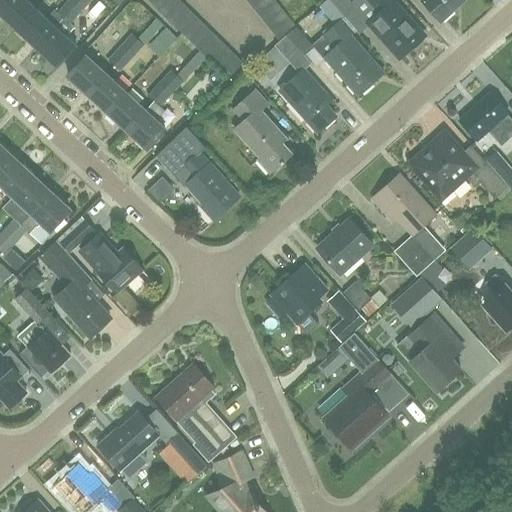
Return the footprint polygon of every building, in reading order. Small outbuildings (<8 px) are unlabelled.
[(8,0),(0,9),(0,12),(18,29),(37,9),(27,0),(8,0)] [(0,0),(0,9),(8,0),(0,0)] [(65,17),(71,22),(84,8),(75,0),(68,0),(58,11),(65,17)] [(167,0),(152,0),(151,2),(158,10),(167,0)] [(179,0),(167,0),(158,10),(166,17),(181,2),(179,0)] [(259,15),(275,1),(274,0),(259,0),(252,6),(259,15)] [(326,0),(319,6),(337,25),(314,46),(325,57),(359,96),(385,73),(351,35),(354,33),(342,19),(343,18),(326,0)] [(353,0),(352,2),(350,0),(326,0),(343,18),(345,17),(360,34),(370,24),(401,58),(426,35),(395,1),(396,0),(353,0)] [(422,0),(441,21),(464,0),(422,0)] [(275,1),(259,15),(266,23),(282,9),(275,1)] [(181,2),(166,17),(174,25),(189,9),(181,2)] [(45,16),(37,9),(18,29),(38,47),(65,17),(58,11),(53,6),(45,16)] [(189,9),(174,25),(182,32),(197,17),(189,9)] [(273,32),(289,18),(282,9),(266,23),(273,32)] [(65,17),(38,47),(58,65),(77,45),(67,36),(76,26),(71,22),(65,17)] [(197,17),(182,32),(189,40),(204,24),(197,17)] [(289,18),(273,32),(280,40),(287,34),(296,27),(289,18)] [(197,47),(212,32),(204,24),(189,40),(197,47)] [(312,45),(296,27),(287,34),(303,52),(312,45)] [(212,32),(197,47),(205,55),(220,39),(212,32)] [(132,33),(120,46),(132,58),(144,45),(139,40),(137,38),(132,33)] [(280,40),(275,45),(301,73),(281,91),(318,132),(336,116),(325,104),(331,99),(305,70),(312,63),(287,34),(280,40)] [(220,39),(205,55),(212,63),(228,47),(220,39)] [(120,46),(108,59),(115,65),(121,71),(132,58),(120,46)] [(228,47),(212,63),(220,70),(235,55),(228,47)] [(89,94),(107,74),(87,55),(69,76),(89,94)] [(235,55),(220,70),(228,78),(243,62),(235,55)] [(172,70),(161,83),(172,93),(184,80),(177,74),(172,70)] [(107,74),(89,94),(108,112),(127,92),(107,74)] [(161,83),(149,96),(154,101),(160,106),(172,93),(161,83)] [(235,128),(260,157),(258,159),(270,173),(291,154),(282,143),(287,139),(262,111),(269,104),(256,89),(234,108),(245,120),(235,128)] [(127,92),(108,112),(127,130),(146,110),(127,92)] [(491,93),(460,120),(478,140),(488,131),(501,144),(511,134),(511,119),(507,114),(509,112),(491,93)] [(146,110),(127,130),(147,149),(166,128),(157,119),(165,111),(160,106),(154,101),(146,110)] [(239,197),(199,152),(205,146),(188,127),(157,155),(167,166),(179,155),(187,164),(182,168),(192,178),(184,186),(215,219),(239,197)] [(434,192),(445,205),(457,194),(451,188),(472,170),(460,156),(463,153),(449,138),(452,135),(445,128),(406,164),(412,163),(436,191),(434,192)] [(0,174),(15,158),(0,143),(0,174)] [(485,159),(511,189),(511,187),(511,167),(496,150),(485,159)] [(15,196),(34,175),(15,158),(0,174),(0,182),(2,184),(15,196)] [(487,162),(474,174),(495,198),(508,186),(487,162)] [(395,215),(413,234),(413,235),(415,234),(436,215),(400,174),(380,192),(373,198),(391,219),(395,215)] [(21,225),(52,192),(34,175),(15,196),(26,206),(16,218),(15,219),(21,225)] [(53,228),(63,218),(71,209),(52,192),(21,225),(27,231),(39,217),(52,229),(53,228)] [(58,239),(60,241),(70,253),(95,230),(84,219),(82,216),(58,239)] [(350,218),(317,248),(340,273),(373,244),(350,218)] [(15,219),(3,232),(15,243),(27,231),(21,225),(15,219)] [(474,228),(452,248),(469,268),(492,248),(474,228)] [(100,231),(80,249),(99,270),(99,271),(117,291),(142,268),(124,248),(119,252),(100,231)] [(5,255),(15,243),(3,232),(0,235),(0,250),(3,254),(5,255)] [(415,234),(413,235),(413,234),(394,251),(416,276),(437,258),(415,234)] [(58,240),(41,254),(68,284),(55,296),(91,336),(112,317),(83,286),(92,278),(58,240)] [(271,294),(273,295),(265,302),(280,319),(288,312),(297,322),(321,301),(319,298),(329,290),(305,264),(271,294)] [(1,267),(0,267),(0,286),(10,277),(1,267)] [(497,294),(485,304),(507,329),(511,324),(511,292),(509,289),(510,289),(497,274),(487,283),(497,294)] [(355,281),(344,292),(360,310),(372,299),(355,281)] [(48,312),(49,311),(28,287),(16,298),(36,320),(38,321),(48,312)] [(339,290),(326,301),(344,320),(356,309),(339,290)] [(411,326),(426,312),(407,290),(391,304),(411,326)] [(33,322),(34,324),(20,336),(28,345),(20,352),(42,377),(43,376),(42,375),(49,369),(51,372),(72,353),(63,344),(49,328),(56,321),(48,312),(38,321),(36,320),(33,322)] [(421,351),(411,360),(437,390),(461,369),(439,345),(452,333),(434,314),(408,337),(421,351)] [(353,339),(341,349),(352,361),(364,351),(353,339)] [(0,397),(9,408),(26,392),(16,381),(28,370),(10,350),(3,357),(0,353),(0,397)] [(393,376),(377,358),(344,388),(350,395),(325,417),(350,445),(372,425),(375,428),(389,415),(371,396),(393,376)] [(157,396),(178,420),(176,421),(195,442),(193,444),(208,462),(237,437),(206,402),(215,394),(211,390),(214,388),(193,364),(157,396)] [(141,450),(159,434),(139,412),(112,435),(111,434),(99,445),(120,469),(118,471),(126,480),(147,462),(147,457),(141,450)] [(178,432),(165,443),(168,446),(169,447),(180,460),(194,476),(207,464),(181,435),(178,432)] [(242,481),(252,476),(241,452),(213,466),(223,488),(204,496),(217,511),(264,511),(246,492),(247,492),(242,481)] [(112,511),(115,508),(121,503),(108,488),(101,480),(98,483),(79,462),(54,485),(78,511),(87,511),(101,499),(112,511)] [(117,511),(146,511),(134,498),(135,497),(134,496),(117,511),(116,511),(117,511)] [(48,511),(38,500),(32,505),(29,502),(19,510),(20,511),(48,511)]
